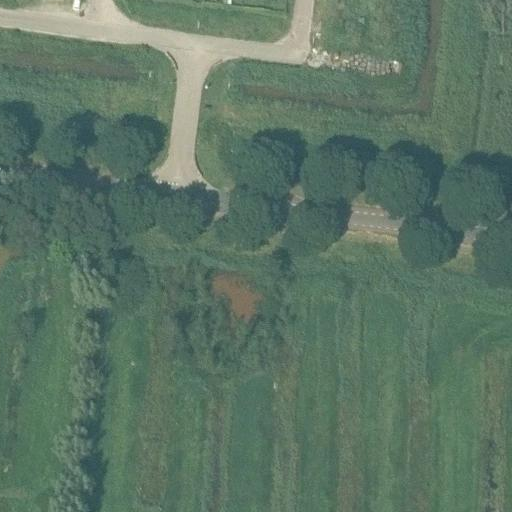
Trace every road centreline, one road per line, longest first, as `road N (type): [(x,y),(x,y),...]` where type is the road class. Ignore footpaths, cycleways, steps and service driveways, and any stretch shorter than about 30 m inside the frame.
road 1 (tertiary): [(511,236),(178,199)]
road 2 (residential): [(194,44),(0,18)]
road 3 (tertiary): [(178,199),(0,174)]
road 4 (residential): [(178,199),(194,44)]
